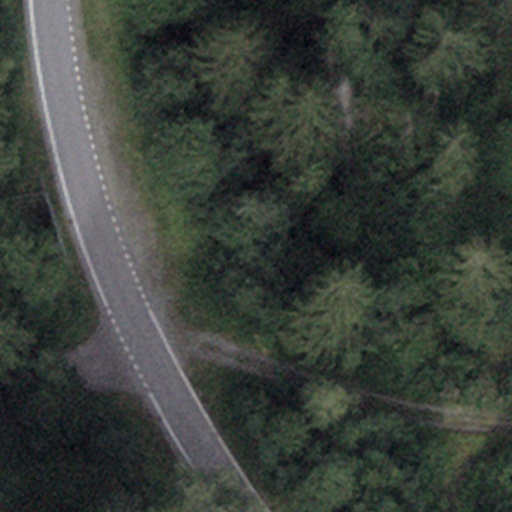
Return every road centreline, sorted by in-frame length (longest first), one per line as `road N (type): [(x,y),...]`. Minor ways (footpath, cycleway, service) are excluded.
road 1 (unclassified): [(45,0),(74,202),(161,427),(207,511)]
road 2 (track): [(511,343),(350,336),(28,349),(0,335)]
